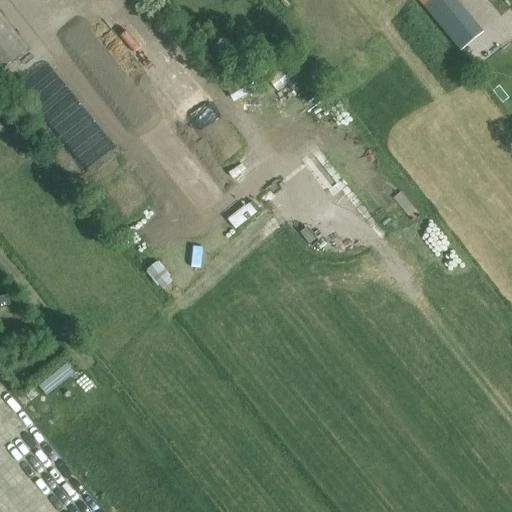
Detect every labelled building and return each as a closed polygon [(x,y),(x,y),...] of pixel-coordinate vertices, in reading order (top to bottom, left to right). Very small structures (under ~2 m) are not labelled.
[(485,0),(459,0),(479,33),(498,21),(485,0)] [(438,1),(426,9),(446,38),(458,29),(438,1)] [(0,13),(0,72),(29,50),(0,13)] [(160,289),(172,280),(164,270),(157,261),(145,271),(160,289)] [(0,416),(24,446),(36,436),(13,407),(0,416)] [(38,441),(31,449),(50,464),(56,456),(38,441)]
